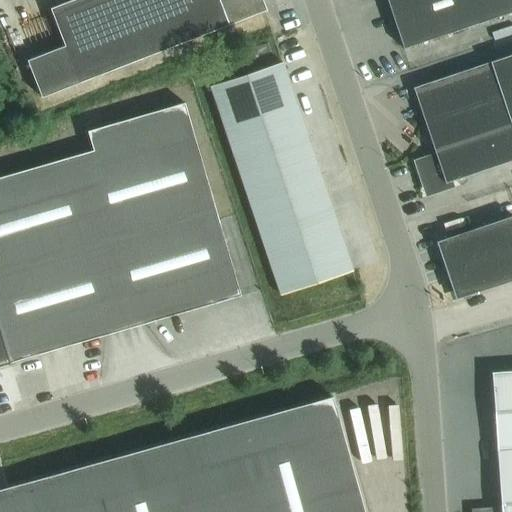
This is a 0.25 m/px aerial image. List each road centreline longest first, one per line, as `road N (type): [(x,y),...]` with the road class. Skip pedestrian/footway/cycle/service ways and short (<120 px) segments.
road 1 (unclassified): [(0,431),(418,308)]
road 2 (unclassified): [(418,308),(315,0)]
road 3 (unclassified): [(434,511),(418,308)]
